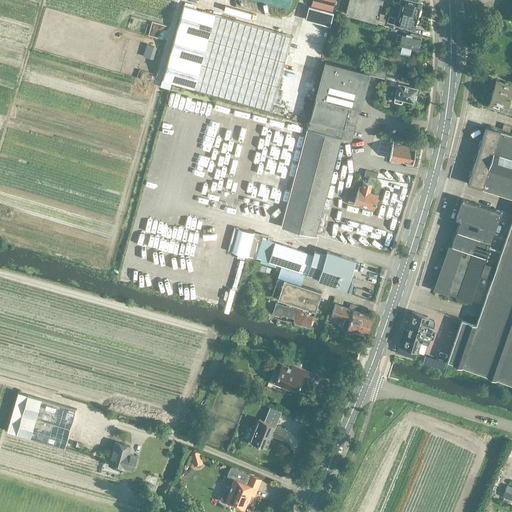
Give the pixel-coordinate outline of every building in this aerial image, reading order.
[(311,0),(310,4),(330,9),(332,0),(311,0)] [(383,23),(385,14),(378,12),(381,0),(348,0),(345,13),(383,23)] [(399,9),(418,15),(418,14),(420,13),(420,10),(419,7),(421,1),(416,0),(391,0),(392,0),(401,2),(399,9)] [(330,25),(334,11),(309,4),(305,18),(330,25)] [(291,35),(184,5),(163,79),(270,109),(291,35)] [(385,14),(383,23),(382,25),(391,28),(392,23),(414,28),(415,22),(417,21),(418,17),(417,15),(418,15),(399,9),(397,17),(388,15),(387,19),(385,18),(386,14),(385,14)] [(486,126),(468,183),(511,197),(511,16),(510,21),(511,21),(511,128),(511,132),(510,134),(486,126)] [(163,37),(166,24),(153,20),(149,33),(163,37)] [(401,33),(400,34),(397,33),(395,39),(399,40),(398,44),(418,49),(421,38),(401,33)] [(147,43),(144,55),(153,57),(156,45),(147,43)] [(398,68),(402,56),(390,53),(387,64),(398,68)] [(380,55),(378,61),(386,63),(388,58),(380,55)] [(363,98),(367,82),(369,73),(325,62),(315,98),(309,120),(353,132),(359,109),(362,98),(363,98)] [(390,84),(391,78),(396,79),(398,72),(387,70),(384,83),(390,84)] [(417,86),(408,84),(409,82),(398,79),(394,96),(393,100),(394,101),(400,103),(401,102),(402,98),(413,101),(417,86)] [(511,84),(496,80),(492,93),(488,92),(485,102),(488,103),(488,106),(511,114),(511,107),(506,105),(510,93),(511,93),(511,84)] [(340,138),(351,141),(353,132),(309,120),(307,129),(281,226),(315,235),(340,138)] [(389,158),(405,161),(406,164),(410,164),(412,163),(413,163),(417,163),(418,156),(414,155),(415,147),(415,144),(408,142),(407,146),(400,145),(401,141),(396,140),(393,139),(393,140),(392,144),(393,144),(389,158)] [(376,179),(378,173),(365,170),(364,176),(376,179)] [(359,186),(354,202),(373,208),(378,194),(369,192),(372,183),(363,181),(361,186),(359,186)] [(459,219),(451,245),(450,245),(434,290),(447,294),(447,293),(457,296),(456,297),(469,301),(484,257),(493,230),(500,211),(475,203),(462,198),(455,218),(459,219)] [(461,321),(447,360),(511,383),(511,218),(475,324),(461,319),(461,321)] [(254,232),(247,255),(254,257),(256,258),(256,257),(261,258),(260,262),(275,267),(276,264),(318,277),(317,279),(345,288),(355,260),(327,251),(325,254),(314,251),(313,254),(275,242),(267,239),(268,236),(254,232)] [(283,279),(277,277),(271,295),(278,297),(277,299),(287,302),(286,305),(276,302),(272,313),(281,316),(282,314),(294,318),(293,322),(310,328),(315,311),(321,291),(283,279)] [(342,326),(365,334),(371,315),(355,310),(356,306),(350,304),(349,308),(335,303),(331,314),(344,319),(342,326)] [(403,327),(398,345),(417,351),(421,338),(429,341),(436,320),(427,317),(427,316),(413,312),(408,329),(403,327)] [(343,336),(341,343),(351,347),(354,340),(343,336)] [(302,377),(308,380),(314,365),(294,357),(290,366),(281,363),(273,381),(297,391),(302,377)] [(18,391),(6,430),(64,448),(75,409),(18,391)] [(284,425),(288,416),(274,410),(270,420),(284,425)] [(265,448),(271,435),(283,440),(287,430),(275,425),(258,418),(249,441),(265,448)] [(132,470),(136,456),(128,454),(130,446),(115,442),(109,465),(124,469),(124,468),(132,470)] [(198,451),(191,453),(194,466),(202,464),(198,451)] [(254,495),(261,479),(230,466),(226,476),(234,479),(231,485),(230,485),(225,487),(221,496),(223,500),(244,508),(250,493),(254,495)] [(154,485),(157,478),(152,476),(149,483),(154,485)] [(502,496),(511,500),(511,486),(507,484),(502,496)]
